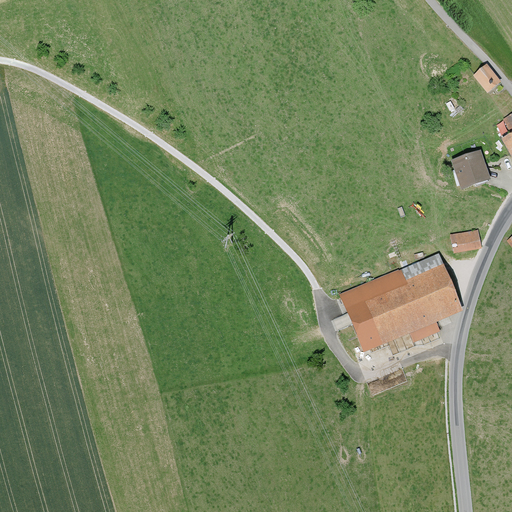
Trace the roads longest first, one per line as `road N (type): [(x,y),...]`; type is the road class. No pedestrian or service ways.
road 1 (track): [(0,59),(85,94),(240,203),(312,276),(326,328),(354,366),(364,371),(460,347)]
road 2 (tertiary): [(511,210),(485,262),(460,347),(465,511)]
road 3 (unclassified): [(432,0),(511,91)]
